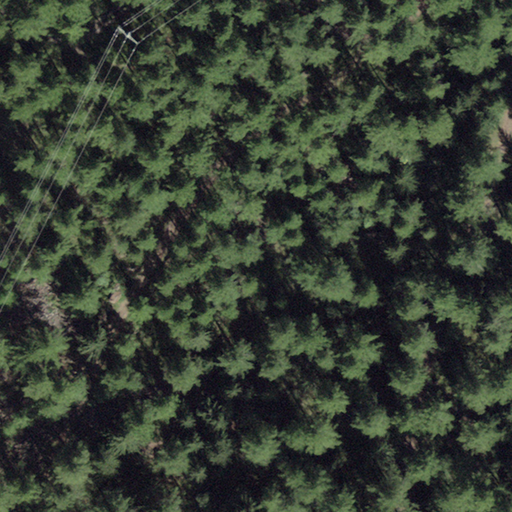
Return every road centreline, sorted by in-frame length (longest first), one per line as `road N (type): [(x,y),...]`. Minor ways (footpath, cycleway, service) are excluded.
road 1 (track): [(14,511),(32,494),(143,267),(233,145),(332,85),(373,46)]
road 2 (track): [(412,511),(421,383),(451,270),(497,180),(511,124)]
road 3 (track): [(158,0),(373,46)]
